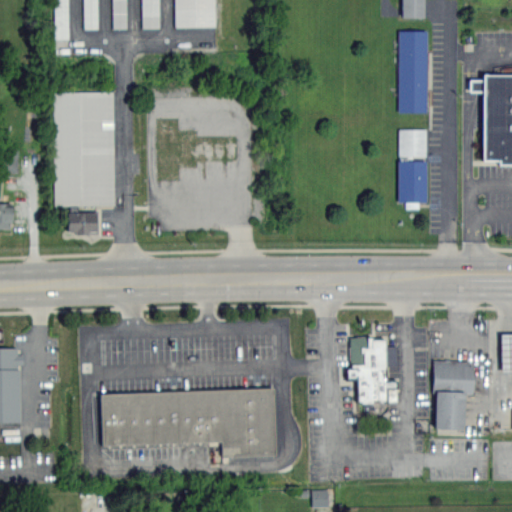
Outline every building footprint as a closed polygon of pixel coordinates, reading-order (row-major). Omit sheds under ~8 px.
[(66,0),(52,0),(52,39),(67,39),(66,0)] [(82,0),(83,29),(97,29),(96,0),(82,0)] [(125,0),(111,0),(112,28),(126,28),(125,0)] [(141,0),(142,28),(158,28),(158,0),(141,0)] [(214,0),(174,0),(175,27),(215,26),(214,0)] [(424,0),(401,0),(401,19),(425,19),(424,0)] [(397,112),(427,112),(428,30),(398,30),(397,112)] [(511,73),(511,164),(496,164),(497,159),(480,159),(481,90),(469,90),(469,79),(481,79),(481,73),(511,73)] [(76,206),(76,212),(96,212),(96,232),(75,233),(75,231),(67,231),(66,206),(53,206),(52,91),(112,91),(113,205),(76,206)] [(417,204),(405,204),(405,200),(397,200),(398,161),(406,161),(406,155),(398,155),(398,129),(424,129),(424,155),(411,155),(411,161),(423,161),(423,200),(417,200),(417,204)] [(18,172),(17,149),(2,150),(3,172),(18,172)] [(9,229),(0,228),(0,203),(11,203),(9,229)] [(511,331),(499,331),(499,369),(511,369),(511,331)] [(383,335),(348,336),(349,378),(356,378),(357,402),(393,401),(393,380),(384,381),(384,364),(396,364),(395,346),(384,346),(383,335)] [(0,422),(21,422),(20,345),(15,345),(0,345),(0,422)] [(431,428),(437,428),(465,428),(466,392),(474,392),(474,359),(432,359),(431,428)] [(99,390),(100,443),(220,441),(221,455),(274,455),(273,387),(99,390)] [(328,489),(312,489),(312,504),(328,504),(328,489)]
